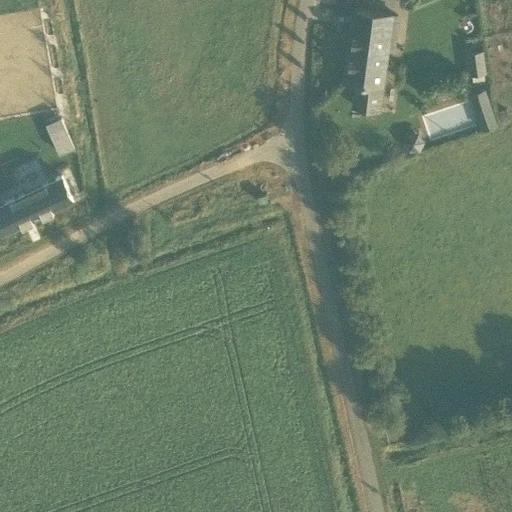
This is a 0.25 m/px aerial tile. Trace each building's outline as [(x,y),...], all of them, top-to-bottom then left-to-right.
[(398,16),(356,10),(354,10),(345,81),(357,83),(354,105),(379,109),(389,35),(395,36),(398,16)] [(484,50),(467,53),(470,75),(472,74),(484,73),(487,72),(484,50)] [(481,131),(497,126),(484,90),(469,95),(481,131)] [(0,170),(22,168),(18,136),(0,138),(0,170)] [(0,234),(70,202),(59,178),(0,204),(0,234)]
